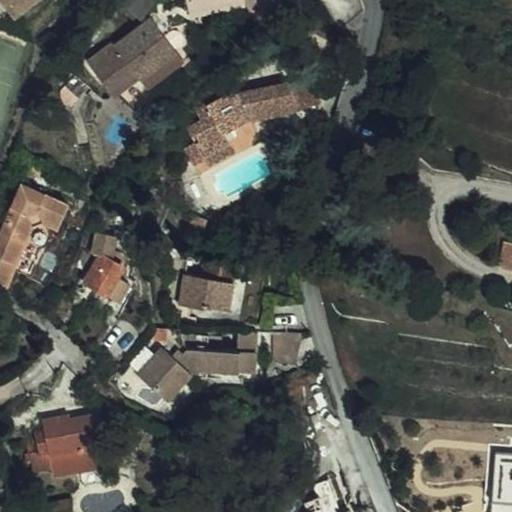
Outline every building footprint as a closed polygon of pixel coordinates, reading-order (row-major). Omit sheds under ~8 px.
[(0,0),(18,19),(38,0),(0,0)] [(88,59),(113,94),(139,75),(147,85),(183,59),(153,17),(116,43),(115,41),(88,59)] [(282,91),(281,65),(238,65),(235,58),(195,73),(200,87),(184,93),(191,112),(180,117),(185,131),(197,127),(199,133),(226,123),(218,98),(247,87),(248,91),(282,91)] [(308,90),(307,65),(281,65),(282,91),(308,90)] [(202,141),(229,131),(226,123),(199,133),(202,141)] [(34,165),(39,158),(18,144),(13,151),(34,165)] [(162,148),(160,168),(170,169),(172,149),(162,148)] [(25,215),(38,208),(51,213),(62,189),(15,170),(0,203),(0,248),(7,252),(25,215)] [(375,212),(398,251),(416,241),(393,202),(375,212)] [(29,262),(51,213),(38,208),(25,215),(7,252),(29,262)] [(105,229),(94,250),(101,253),(114,260),(117,254),(120,254),(115,250),(121,239),(105,229)] [(511,265),(511,241),(506,240),(501,263),(511,265)] [(125,262),(120,254),(117,254),(114,260),(101,253),(86,284),(95,289),(122,301),(132,279),(120,273),(125,262)] [(229,309),(238,261),(204,255),(201,275),(184,272),(178,304),(206,309),(207,306),(229,309)] [(91,298),(95,289),(86,284),(81,293),(91,298)] [(255,373),(258,335),(240,334),(240,351),(190,348),(180,359),(166,346),(141,371),(170,398),(197,369),(255,373)] [(298,365),(301,338),(272,337),(270,364),(298,365)] [(36,408),(46,464),(73,459),(82,457),(80,449),(95,446),(92,427),(101,426),(96,400),(61,406),(61,403),(36,408)] [(82,457),(97,454),(95,446),(80,449),(82,457)] [(76,474),(100,470),(97,454),(82,457),(73,459),(76,474)]
